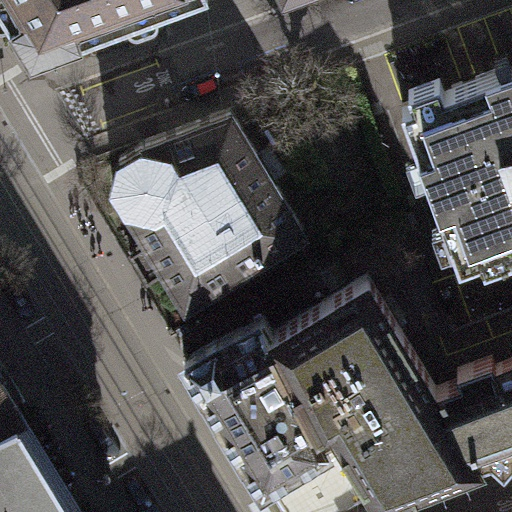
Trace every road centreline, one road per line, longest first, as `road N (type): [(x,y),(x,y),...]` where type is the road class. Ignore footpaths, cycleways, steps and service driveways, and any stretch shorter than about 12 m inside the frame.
road 1 (residential): [(0,140),(381,0)]
road 2 (unclassified): [(0,171),(206,511)]
